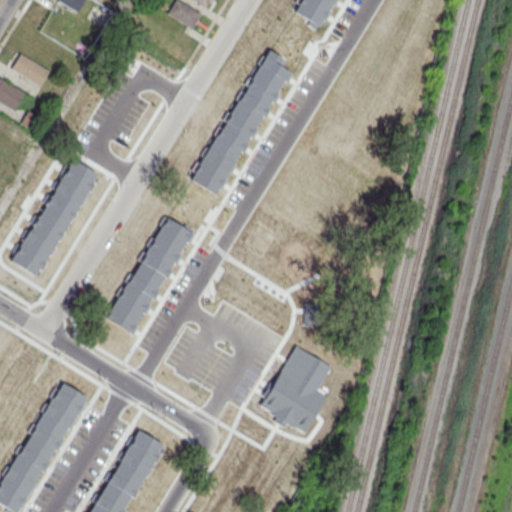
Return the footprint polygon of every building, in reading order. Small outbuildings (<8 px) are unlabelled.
[(82,0),(76,12),(57,0),(82,0)] [(177,0),(172,0),(165,13),(191,28),(200,13),(177,0)] [(191,0),(207,8),(211,0),(191,0)] [(327,0),(297,0),(290,12),(312,26),(327,0)] [(262,50),(279,61),(275,67),(283,72),(208,195),(183,180),(262,50)] [(19,53),(10,68),(39,85),(48,70),(19,53)] [(101,122),(120,134),(153,80),(134,68),(101,122)] [(0,78),(0,102),(12,110),(23,93),(0,78)] [(276,124),(245,105),(233,126),(264,144),(276,124)] [(28,109),(20,122),(34,130),(42,118),(28,109)] [(14,122),(7,135),(29,149),(37,136),(14,122)] [(65,165),(92,180),(31,283),(5,268),(65,165)] [(181,206),(213,224),(225,203),(193,185),(181,206)] [(189,230),(182,225),(179,229),(163,219),(100,319),(123,333),(189,230)] [(274,300),(231,277),(209,318),(248,339),(241,352),(292,379),(307,352),(259,327),(274,300)] [(133,350),(145,329),(114,309),(101,330),(133,350)] [(218,344),(198,333),(170,380),(190,392),(218,344)] [(288,348),(323,371),(310,391),(319,396),(297,430),(253,402),(288,348)] [(10,511),(81,396),(57,382),(0,475),(0,505),(10,511)] [(113,496),(132,507),(169,439),(150,428),(113,496)] [(114,511),(157,443),(135,429),(82,511),(114,511)] [(228,511),(249,476),(230,466),(204,511),(228,511)]
